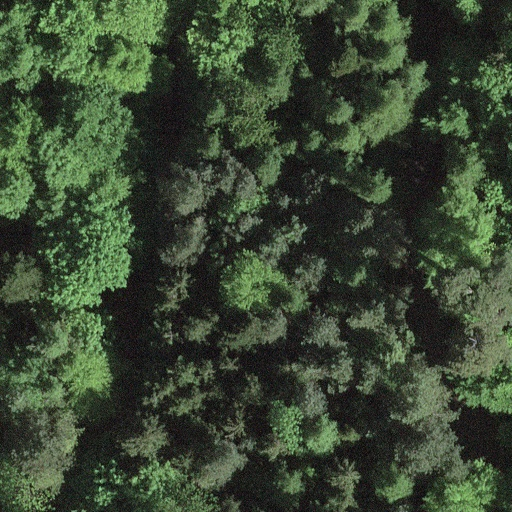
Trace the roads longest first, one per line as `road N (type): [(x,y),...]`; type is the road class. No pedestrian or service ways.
road 1 (track): [(436,0),(441,16),(412,215),(425,330),(488,445),(501,511)]
road 2 (track): [(81,511),(133,389),(145,152),(183,16),(195,0)]
